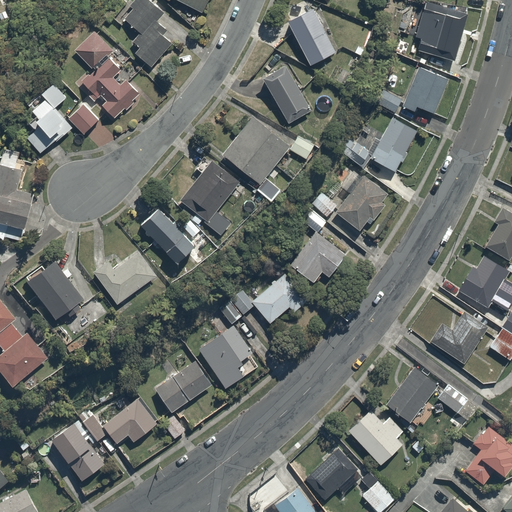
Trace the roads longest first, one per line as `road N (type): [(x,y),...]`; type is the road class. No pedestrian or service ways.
road 1 (tertiary): [(511,25),(466,160),(395,286),(297,401),(179,497)]
road 2 (residential): [(250,0),(179,113),(116,173),(75,191)]
